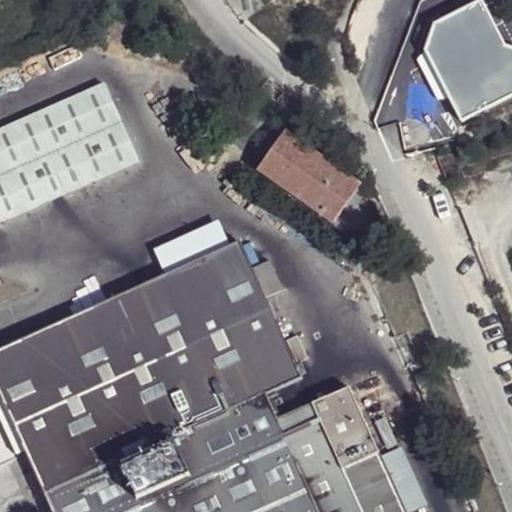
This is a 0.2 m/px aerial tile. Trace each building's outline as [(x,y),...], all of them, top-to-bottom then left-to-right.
[(0,131),(0,222),(134,162),(102,86),(0,131)] [(260,171),(333,223),(360,185),(286,133),(260,171)] [(320,511),(279,421),(267,397),(303,381),(266,300),(253,269),(241,244),(0,353),(0,392),(54,511),(320,511)] [(253,269),(266,300),(285,292),(271,262),(253,269)] [(407,511),(351,389),(279,421),(320,511),(407,511)]
